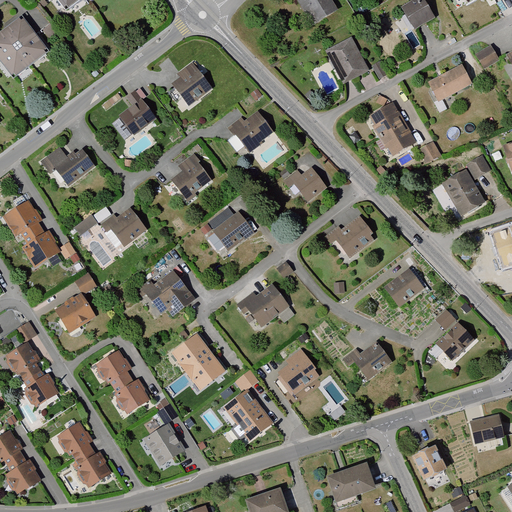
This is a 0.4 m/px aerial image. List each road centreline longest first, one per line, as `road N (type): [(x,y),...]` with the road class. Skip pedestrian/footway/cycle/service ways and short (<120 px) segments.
road 1 (residential): [(381,425),(78,511)]
road 2 (residential): [(0,167),(203,15)]
road 3 (residential): [(313,127),(511,21)]
road 4 (tertiary): [(313,127),(428,245)]
road 5 (tertiary): [(203,15),(313,127)]
road 6 (residential): [(511,384),(381,425)]
road 7 (tertiary): [(428,245),(511,333)]
